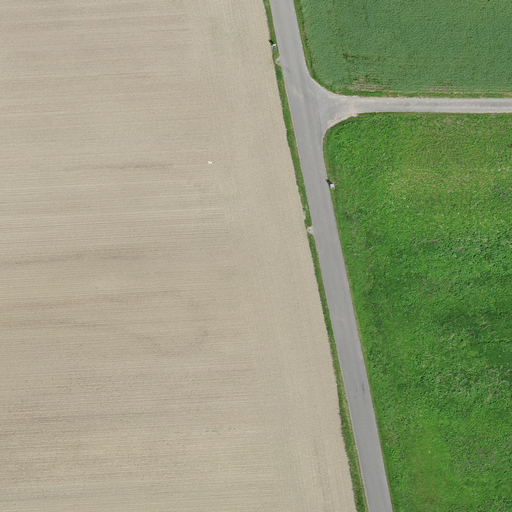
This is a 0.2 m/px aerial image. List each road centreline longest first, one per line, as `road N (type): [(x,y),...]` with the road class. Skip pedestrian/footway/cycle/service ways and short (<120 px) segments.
road 1 (unclassified): [(381,511),(280,0)]
road 2 (track): [(301,109),(511,104)]
